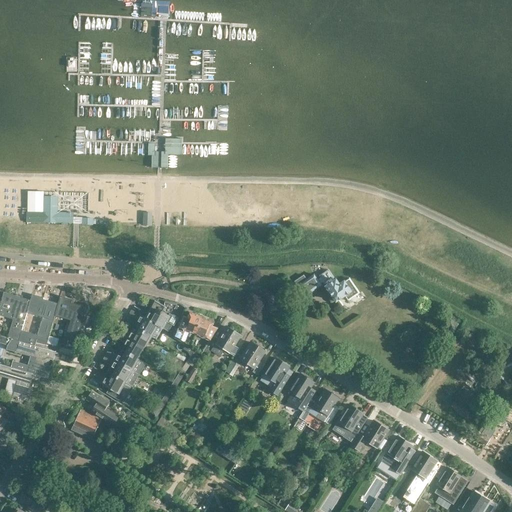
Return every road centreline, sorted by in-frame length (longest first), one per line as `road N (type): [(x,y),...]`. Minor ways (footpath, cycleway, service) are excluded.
road 1 (residential): [(511,485),(251,323),(129,285)]
road 2 (residential): [(0,492),(129,285)]
road 3 (residential): [(129,285),(0,274)]
